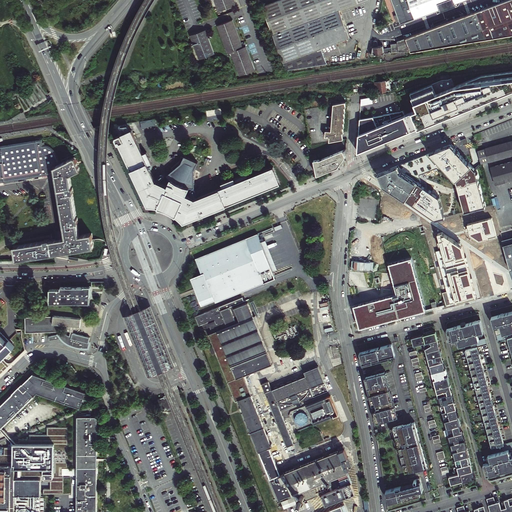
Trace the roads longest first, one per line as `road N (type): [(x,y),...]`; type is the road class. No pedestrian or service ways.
road 1 (secondary): [(22,0),(132,232)]
road 2 (secondary): [(254,511),(161,278)]
road 3 (secondary): [(151,281),(244,511)]
road 4 (secondary): [(141,227),(73,95),(77,62),(112,15)]
road 5 (tertiary): [(346,175),(175,245)]
road 6 (residential): [(437,315),(487,490)]
road 7 (tertiary): [(511,107),(346,175)]
road 8 (residential): [(379,511),(348,340)]
road 9 (residential): [(348,340),(339,292),(346,175)]
road 10 (unclassified): [(103,364),(115,430),(148,511)]
road 11 (tertiary): [(123,262),(63,273),(0,272)]
